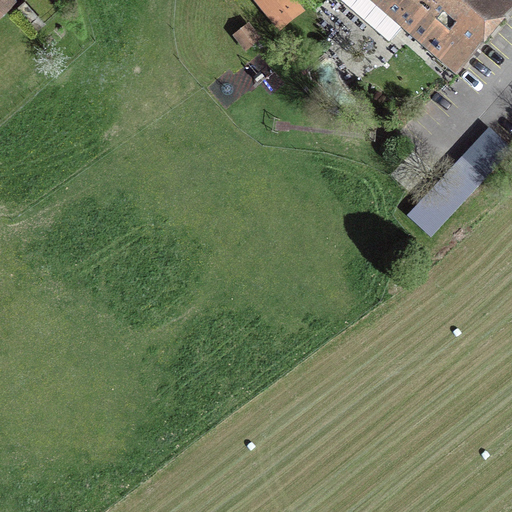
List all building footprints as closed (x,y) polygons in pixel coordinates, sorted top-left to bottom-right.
[(0,0),(0,19),(17,2),(14,0),(0,0)] [(288,0),(256,0),(278,27),(297,11),(288,0)] [(505,11),(491,0),(350,0),(452,79),(505,11)] [(256,41),(244,27),(234,35),(245,49),(256,41)] [(464,165),(443,186),(460,203),(480,182),(464,165)]
